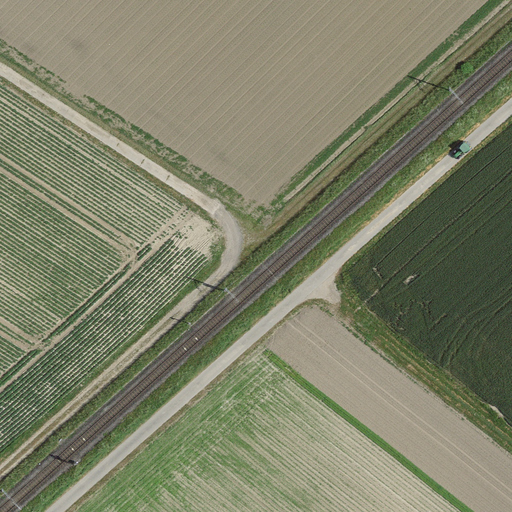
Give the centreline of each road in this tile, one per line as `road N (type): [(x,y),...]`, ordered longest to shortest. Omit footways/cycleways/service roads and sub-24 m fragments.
road 1 (track): [(0,69),(216,212),(235,248),(228,265),(0,473)]
road 2 (track): [(511,106),(55,511)]
